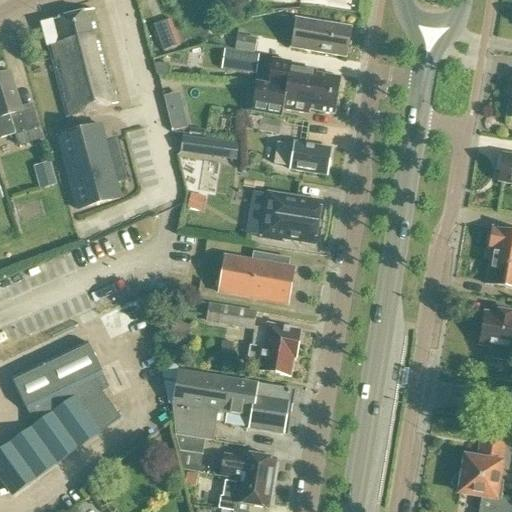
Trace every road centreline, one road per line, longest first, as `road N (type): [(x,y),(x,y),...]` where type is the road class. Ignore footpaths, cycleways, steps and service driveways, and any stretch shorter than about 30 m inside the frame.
road 1 (residential): [(420,87),(372,80),(307,511)]
road 2 (secondary): [(350,511),(415,124)]
road 3 (residential): [(414,389),(436,244),(454,200),(464,133),(415,124)]
road 4 (residential): [(393,511),(414,389)]
